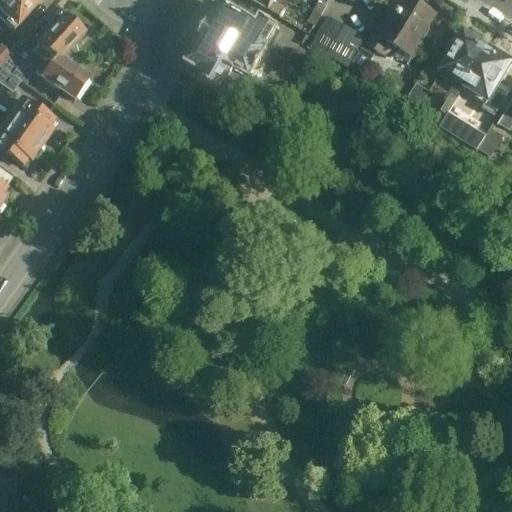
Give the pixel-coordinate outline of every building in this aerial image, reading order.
[(42,0),(5,0),(0,6),(0,21),(13,33),(43,0),(42,0)] [(242,0),(280,21),(285,12),(273,6),(276,0),(242,0)] [(320,2),(313,14),(322,20),(329,7),(327,5),(320,2)] [(376,27),(364,47),(379,56),(387,61),(391,61),(395,60),(399,53),(412,61),(422,45),(423,38),(435,18),(408,2),(388,35),(376,27)] [(187,77),(220,96),(221,95),(226,97),(229,98),(231,99),(232,99),(236,99),(239,98),(241,97),(243,96),(244,95),(246,93),(247,91),(251,86),(256,77),(261,76),(265,70),(262,64),(268,55),(266,55),(278,33),(261,24),(257,30),(220,9),(185,70),(190,72),(187,77)] [(313,14),(307,24),(316,29),(322,20),(313,14)] [(42,65),(63,63),(69,62),(68,54),(83,38),(64,20),(32,55),(42,65)] [(324,28),(315,42),(322,45),(329,31),(324,28)] [(463,92),(488,51),(465,37),(440,78),(463,92)] [(10,58),(16,63),(28,48),(23,43),(10,58)] [(0,49),(0,69),(10,58),(0,49)] [(488,51),(463,92),(486,106),(482,111),(494,118),(509,94),(498,88),(511,66),(488,51)] [(0,69),(20,86),(29,74),(16,63),(10,58),(0,69)] [(63,63),(42,65),(33,77),(73,104),(88,82),(70,69),(69,62),(63,63)] [(20,86),(0,69),(0,85),(12,95),(20,86)] [(417,86),(406,103),(420,111),(430,94),(417,86)] [(451,97),(438,118),(445,122),(457,101),(451,97)] [(459,119),(466,107),(457,101),(445,122),(450,125),(455,116),(459,119)] [(4,125),(40,150),(56,128),(20,102),(4,125)] [(511,104),(497,128),(498,129),(499,128),(510,135),(511,131),(511,104)] [(40,150),(4,125),(0,130),(0,155),(25,173),(40,150)] [(480,152),(490,158),(502,139),(492,133),(480,152)] [(0,207),(8,196),(0,190),(0,207)] [(22,484),(2,470),(0,472),(0,485),(14,495),(22,484)]
